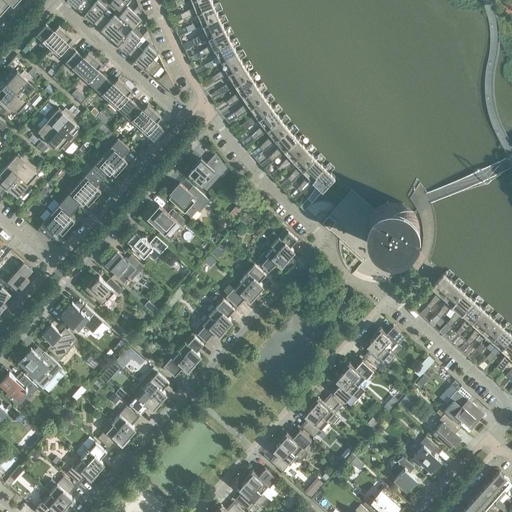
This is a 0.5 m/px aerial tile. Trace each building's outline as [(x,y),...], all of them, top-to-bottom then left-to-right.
[(11,1),(9,0),(0,0),(0,5),(4,9),(11,2),(11,1)] [(86,0),(69,0),(74,4),(84,13),(92,5),(92,4),(86,0)] [(100,12),(108,4),(108,3),(104,0),(95,0),(92,4),(92,5),(84,13),(88,17),(90,15),(92,16),(90,18),(101,28),(101,29),(109,20),(100,12)] [(124,3),(127,0),(111,0),(108,3),(108,4),(116,12),(117,11),(124,3)] [(214,5),(211,0),(210,0),(191,0),(194,5),(188,9),(190,15),(197,12),(214,5)] [(124,3),(117,11),(125,19),(133,27),(134,27),(139,22),(142,25),(145,22),(141,12),(138,4),(132,10),(124,3)] [(214,5),(197,12),(202,25),(219,17),(217,12),(216,12),(213,6),(214,5)] [(190,15),(188,9),(180,13),(183,18),(190,15)] [(117,27),(125,19),(117,11),(116,12),(109,20),(101,29),(105,32),(107,30),(109,32),(107,34),(118,44),(126,35),(117,27)] [(225,29),(222,24),(221,24),(218,18),(219,17),(202,25),(205,30),(199,34),(202,40),(208,37),(225,29)] [(36,34),(51,47),(66,30),(59,24),(54,30),(46,22),(36,34)] [(195,28),(193,22),(186,26),(188,31),(195,28)] [(135,43),(142,35),(142,34),(134,27),(133,27),(126,35),(118,44),(122,47),(124,45),(126,47),(124,49),(135,59),(143,50),(135,43)] [(148,28),(142,35),(150,42),(152,40),(148,28)] [(231,41),(228,36),(227,36),(224,30),(225,29),(208,37),(211,43),(205,47),(208,52),(214,49),(231,41)] [(66,30),(51,47),(65,60),(76,49),(68,42),(73,36),(66,30)] [(202,40),(199,34),(192,39),(194,44),(202,40)] [(153,57),(158,52),(152,40),(150,42),(143,50),(135,59),(139,62),(141,60),(143,62),(141,64),(153,75),(161,65),(153,57)] [(237,52),(234,47),(233,48),(230,42),(231,41),(214,49),(218,56),(211,60),(214,65),(221,61),(237,52)] [(208,52),(205,47),(198,51),(201,56),(208,52)] [(83,56),(76,49),(65,60),(80,73),(95,56),(88,50),(83,56)] [(244,64),(241,59),(240,59),(236,53),(237,53),(237,52),(221,61),(224,67),(218,71),(221,77),(228,73),(244,64)] [(95,56),(80,73),(95,87),(105,75),(100,71),(100,65),(102,63),(95,56)] [(214,65),(211,60),(205,64),(207,69),(214,65)] [(244,64),(228,73),(235,85),(250,75),(248,70),(247,71),(243,65),(244,64)] [(11,69),(3,78),(17,90),(31,75),(27,72),(24,76),(17,69),(15,72),(11,69)] [(177,90),(167,70),(158,80),(174,94),(177,90)] [(221,77),(218,71),(212,76),(214,81),(221,77)] [(34,78),(31,75),(17,90),(31,103),(40,94),(36,91),(38,88),(31,82),(34,78)] [(110,80),(105,75),(95,87),(109,100),(125,83),(118,77),(115,80),(110,80)] [(258,86),(255,81),(254,82),(250,76),(251,75),(250,75),(235,85),(238,90),(233,95),(236,100),(242,96),(258,86)] [(17,90),(3,78),(0,80),(0,96),(3,99),(0,102),(3,106),(17,90)] [(49,83),(45,88),(51,93),(55,89),(49,83)] [(132,89),(125,83),(109,100),(124,113),(134,102),(129,97),(129,92),(132,89)] [(228,89),(225,84),(219,88),(222,93),(228,89)] [(265,97),(262,92),(261,93),(257,87),(258,86),(242,96),(246,101),(240,106),(244,112),(250,107),(265,97)] [(77,87),(72,93),(81,101),(86,96),(77,87)] [(17,90),(3,106),(7,109),(10,105),(17,111),(19,109),(21,110),(25,110),(31,103),(17,90)] [(236,100),(233,95),(226,100),(229,105),(236,100)] [(265,97),(250,107),(258,118),(273,107),(270,103),(269,104),(265,98),(265,97)] [(140,106),(134,102),(124,113),(139,126),(155,110),(147,103),(145,106),(140,106)] [(52,105),(44,114),(58,127),(72,112),(69,109),(65,112),(58,106),(56,109),(52,105)] [(244,112),(240,106),(234,112),(237,116),(244,112)] [(266,129),(281,118),(278,114),(277,114),(272,109),(273,108),(273,107),(258,118),(262,123),(257,129),(260,134),(266,129)] [(161,115),(155,110),(139,126),(154,140),(164,128),(159,124),(159,118),(161,115)] [(73,119),(76,115),(72,112),(58,127),(73,140),(81,131),(77,128),(79,125),(73,119)] [(40,127),(37,130),(44,136),(41,140),(45,143),(58,127),(44,114),(36,124),(40,127)] [(252,123),(248,118),(242,123),(246,128),(252,123)] [(275,140),(289,128),(286,124),(285,125),(280,119),(281,118),(266,129),(270,134),(265,140),(269,145),(275,140)] [(109,136),(112,132),(102,124),(99,127),(109,136)] [(58,127),(45,143),(48,146),(51,142),(58,149),(61,146),(65,150),(73,140),(58,127)] [(284,150),(298,138),(294,134),(293,135),(289,129),(289,128),(275,140),(279,145),(274,150),(278,155),(284,150)] [(260,134),(257,129),(251,134),(254,139),(260,134)] [(118,137),(104,152),(121,167),(127,161),(125,158),(124,153),(129,147),(118,137)] [(293,160),(306,148),(303,144),(302,145),(297,139),(298,139),(298,138),(284,150),(288,155),(283,161),(287,165),(293,160)] [(269,145),(265,140),(260,145),(263,150),(269,145)] [(145,150),(139,145),(134,150),(140,155),(145,150)] [(302,170),(316,158),(312,154),(311,154),(306,149),(307,148),(306,148),(293,160),(297,165),(293,171),(297,175),(302,170)] [(278,155),(274,150),(268,156),(272,160),(278,155)] [(18,152),(7,163),(18,173),(32,157),(28,154),(25,158),(18,152)] [(104,152),(91,167),(103,177),(107,172),(112,172),(115,174),(121,167),(104,152)] [(201,157),(188,171),(206,187),(219,173),(221,176),(229,168),(216,152),(206,162),(201,157)] [(32,157),(18,173),(32,186),(40,177),(36,173),(39,170),(32,164),(35,161),(32,157)] [(312,180),(325,167),(321,163),(320,164),(315,159),(316,158),(302,170),(307,175),(302,181),(307,185),(312,180)] [(287,165),(283,161),(278,167),(282,171),(287,165)] [(7,163),(0,171),(0,178),(4,181),(0,185),(4,188),(18,173),(7,163)] [(91,167),(78,182),(95,197),(101,190),(98,188),(98,182),(103,177),(91,167)] [(312,201),(335,176),(332,173),(331,172),(330,173),(325,168),(325,167),(312,180),(318,186),(307,197),(312,201)] [(297,175),(293,171),(287,177),(291,181),(297,175)] [(18,173),(4,188),(7,191),(11,188),(18,194),(20,191),(24,195),(32,186),(18,173)] [(307,185),(302,181),(297,187),(301,191),(307,185)] [(78,182),(65,196),(76,206),(81,202),(86,201),(89,204),(95,197),(78,182)] [(199,211),(210,199),(193,184),(188,189),(180,182),(175,187),(174,187),(171,191),(172,192),(169,196),(191,216),(197,209),(199,211)] [(48,191),(43,187),(36,195),(39,198),(39,199),(40,200),(40,199),(48,191)] [(351,189),(322,222),(387,281),(416,248),(413,245),(415,241),(417,237),(419,231),(419,227),(419,226),(419,222),(418,220),(417,217),(414,212),(411,209),(409,206),(406,205),(401,202),(396,201),(392,201),(390,201),(386,201),(385,202),(382,203),(377,205),(376,207),(373,209),(351,189)] [(65,196),(52,211),(69,226),(75,220),(72,217),(72,212),(76,206),(65,196)] [(168,210),(172,206),(163,198),(160,202),(168,210)] [(244,208),(238,203),(229,213),(235,218),(244,208)] [(147,217),(165,233),(177,221),(181,224),(186,219),(172,207),(168,212),(160,205),(156,209),(155,208),(147,217)] [(38,226),(49,236),(54,231),(59,231),(62,233),(69,226),(52,211),(38,226)] [(273,230),(266,238),(289,259),(288,257),(295,249),(290,245),(297,237),(285,227),(278,235),(273,230)] [(168,245),(156,234),(149,242),(145,238),(146,237),(147,235),(146,234),(144,233),(142,233),(141,234),(140,234),(139,236),(134,232),(127,240),(132,244),(131,245),(140,253),(142,254),(144,254),(145,254),(148,252),(155,258),(160,252),(161,253),(168,245)] [(289,259),(266,238),(266,239),(267,240),(260,248),(264,251),(257,259),(268,269),(275,262),(281,267),(289,259)] [(219,257),(226,249),(219,243),(212,251),(219,257)] [(129,277),(131,278),(144,265),(131,254),(130,254),(131,254),(126,260),(122,257),(123,256),(117,251),(106,263),(112,268),(114,269),(111,272),(114,274),(116,271),(118,272),(117,273),(124,279),(127,275),(128,275),(127,276),(129,277)] [(210,254),(205,260),(211,265),(217,259),(210,254)] [(32,269),(24,261),(9,278),(3,273),(0,277),(0,279),(8,286),(11,283),(16,287),(19,284),(22,287),(29,278),(26,275),(32,269)] [(242,265),(235,273),(257,294),(258,293),(256,292),(264,284),(259,280),(266,272),(254,262),(247,270),(242,265)] [(257,294),(235,273),(234,274),(236,275),(230,282),(233,285),(226,294),(237,304),(244,297),(250,302),(257,294)] [(443,274),(432,287),(437,291),(427,304),(431,308),(454,282),(450,278),(450,279),(443,274)] [(93,277),(85,287),(102,302),(106,297),(107,298),(114,289),(119,293),(123,288),(110,276),(105,281),(99,275),(96,279),(93,277)] [(454,282),(431,308),(442,296),(447,300),(437,313),(441,317),(464,291),(460,287),(459,288),(454,283),(455,282),(454,282)] [(10,293),(2,286),(0,287),(0,310),(0,311),(8,303),(4,300),(10,293)] [(464,291),(441,317),(452,304),(456,309),(447,322),(450,325),(474,299),(470,296),(469,297),(464,292),(464,291)] [(205,309),(209,313),(226,328),(225,327),(232,319),(228,315),(235,307),(223,297),(216,304),(211,300),(203,308),(205,309)] [(474,299),(450,325),(451,326),(462,313),(466,317),(457,331),(460,334),(484,308),(480,305),(479,306),(474,301),(474,300),(474,299)] [(158,308),(149,300),(144,304),(153,313),(158,308)] [(103,320),(85,304),(81,309),(72,301),(61,314),(70,322),(68,323),(77,331),(84,323),(93,331),(103,320)] [(484,308),(460,334),(471,322),(476,326),(466,340),(470,343),(493,317),(490,314),(489,314),(483,310),(484,309),(484,308)] [(194,329),(206,339),(213,331),(219,337),(226,328),(209,313),(205,309),(198,317),(202,320),(194,329)] [(493,317),(470,343),(481,331),(491,339),(503,326),(499,322),(499,323),(493,318),(494,317),(493,317)] [(61,332),(51,323),(42,334),(51,342),(47,346),(61,358),(78,338),(65,327),(61,332)] [(380,326),(373,334),(396,355),(396,354),(390,349),(396,341),(397,343),(405,334),(393,324),(386,331),(380,326)] [(503,326),(491,339),(501,348),(511,335),(511,333),(509,331),(509,332),(503,327),(504,326),(503,326)] [(192,332),(177,348),(195,363),(194,362),(201,354),(197,350),(203,342),(192,332)] [(396,355),(373,334),(373,335),(374,336),(367,344),(371,348),(365,356),(376,366),(383,358),(389,363),(396,355)] [(511,335),(501,348),(506,353),(496,366),(500,369),(511,355),(511,335)] [(480,352),(485,346),(481,342),(476,348),(480,352)] [(121,354),(127,359),(135,350),(129,345),(121,354)] [(34,378),(42,386),(48,379),(49,380),(62,366),(44,350),(40,355),(31,347),(26,352),(25,351),(23,354),(24,354),(19,360),(36,376),(34,378)] [(163,364),(175,374),(182,366),(188,372),(195,363),(177,348),(179,349),(172,356),(171,355),(163,364)] [(490,361),(495,355),(491,351),(486,357),(490,361)] [(97,358),(91,353),(87,357),(93,362),(97,358)] [(420,376),(435,360),(429,354),(414,371),(420,376)] [(511,355),(500,369),(500,370),(511,357),(511,358),(511,355)] [(349,361),(342,369),(365,390),(365,389),(358,383),(365,375),(367,377),(374,369),(362,358),(355,366),(349,361)] [(100,377),(106,382),(120,366),(114,361),(100,377)] [(153,366),(139,382),(143,386),(161,402),(161,401),(160,400),(167,392),(162,388),(168,381),(157,371),(158,370),(153,366)] [(365,390),(342,369),(343,371),(336,379),(340,383),(333,390),(345,401),(352,393),(357,398),(365,390)] [(5,394),(14,401),(15,402),(18,403),(20,402),(22,401),(31,391),(33,392),(38,386),(24,373),(18,379),(9,371),(0,381),(9,390),(5,394)] [(421,386),(428,379),(423,375),(417,382),(421,386)] [(404,393),(409,387),(403,382),(398,388),(404,393)] [(82,384),(72,395),(77,399),(87,389),(82,384)] [(129,402),(141,412),(147,405),(153,410),(161,402),(143,386),(144,387),(138,395),(137,393),(129,402)] [(120,387),(115,392),(125,401),(130,396),(120,387)] [(404,410),(416,396),(409,390),(397,404),(404,410)] [(114,392),(109,398),(115,403),(120,397),(114,392)] [(318,396),(311,404),(332,423),(339,415),(335,412),(342,404),(331,393),(324,401),(318,396)] [(455,402),(446,411),(458,421),(462,417),(471,425),(479,415),(482,411),(476,406),(477,406),(468,398),(460,407),(455,402)] [(6,410),(16,419),(22,413),(10,402),(6,407),(7,409),(6,410)] [(332,423),(311,404),(310,404),(312,405),(304,414),(309,418),(302,425),(314,436),(328,420),(332,423)] [(108,417),(130,436),(128,435),(136,427),(131,423),(138,415),(126,405),(112,420),(108,417)] [(458,421),(446,411),(440,418),(445,423),(435,434),(450,447),(460,436),(455,432),(461,425),(458,421)] [(379,422),(372,416),(367,422),(374,428),(379,422)] [(130,436),(108,417),(101,425),(105,429),(98,437),(109,447),(116,439),(122,445),(130,436)] [(287,431),(279,439),(297,455),(301,458),(308,450),(304,447),(311,439),(300,428),(293,436),(287,431)] [(390,443),(379,434),(376,438),(387,447),(390,443)] [(413,455),(430,470),(440,458),(433,452),(438,446),(426,435),(420,441),(423,444),(413,455)] [(297,455),(279,439),(281,440),(273,448),(278,453),(271,460),(283,471),(297,455)] [(81,455),(81,456),(98,471),(99,471),(97,470),(105,462),(100,458),(107,450),(95,440),(88,447),(82,442),(75,450),(81,455)] [(339,457),(343,461),(355,447),(351,443),(339,457)] [(36,449),(32,454),(37,458),(41,453),(36,449)] [(352,452),(347,458),(350,461),(356,455),(352,452)] [(62,460),(57,455),(53,460),(58,465),(62,460)] [(391,471),(394,477),(393,478),(406,490),(417,477),(411,471),(415,466),(403,455),(402,456),(398,460),(400,463),(391,471)] [(66,472),(78,482),(85,474),(91,480),(98,471),(81,456),(82,457),(75,464),(74,463),(66,472)] [(9,475),(14,480),(24,469),(19,464),(9,475)] [(253,469),(245,477),(268,498),(261,492),(268,484),(269,485),(277,477),(265,466),(259,474),(253,469)] [(504,474),(499,470),(491,479),(505,492),(505,491),(502,489),(510,480),(504,474)] [(52,478),(44,486),(46,487),(67,506),(66,505),(73,497),(69,492),(75,485),(64,474),(57,482),(52,478)] [(13,480),(9,476),(5,481),(9,484),(13,480)] [(311,496),(323,482),(317,476),(304,490),(311,496)] [(268,498),(245,477),(246,479),(239,487),(244,491),(237,498),(248,509),(255,501),(261,506),(268,498)] [(505,492),(491,479),(483,488),(497,501),(499,499),(505,492)] [(369,495),(363,502),(373,511),(375,511),(380,507),(386,511),(392,511),(400,504),(390,496),(393,492),(385,485),(373,499),(369,495)] [(61,511),(67,506),(46,487),(38,495),(42,498),(35,506),(41,511),(51,511),(54,509),(56,511),(61,511)] [(497,501),(483,488),(475,497),(486,507),(494,498),(497,501),(495,503),(500,507),(503,503),(499,499),(497,501)] [(486,507),(475,497),(467,506),(473,511),(486,511),(489,510),(486,507)] [(221,504),(214,511),(213,511),(246,511),(234,501),(227,509),(221,504)] [(358,511),(357,511),(370,511),(360,503),(355,509),(358,511)]
